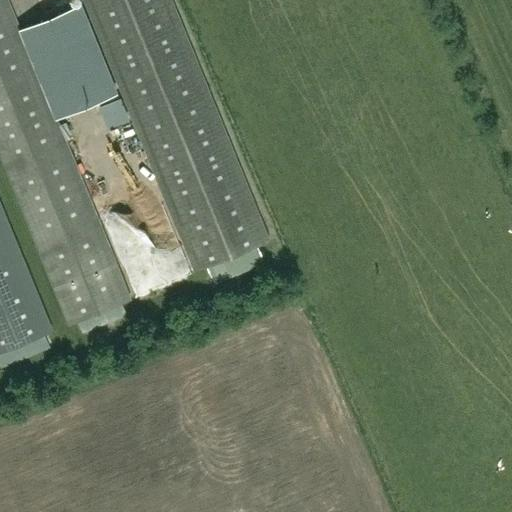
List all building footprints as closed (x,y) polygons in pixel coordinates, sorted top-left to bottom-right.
[(19,28),(8,0),(0,0),(0,151),(70,323),(78,320),(83,332),(127,315),(122,302),(130,299),(56,118),(117,93),(80,3),(19,28)] [(174,0),(86,0),(197,271),(208,267),(212,278),(263,257),(259,246),(273,241),(174,0)] [(99,106),(108,129),(129,120),(120,97),(99,106)] [(50,348),(44,334),(54,330),(0,198),(0,363),(2,368),(50,348)] [(140,213),(111,227),(143,297),(194,274),(183,249),(161,259),(140,213)]
